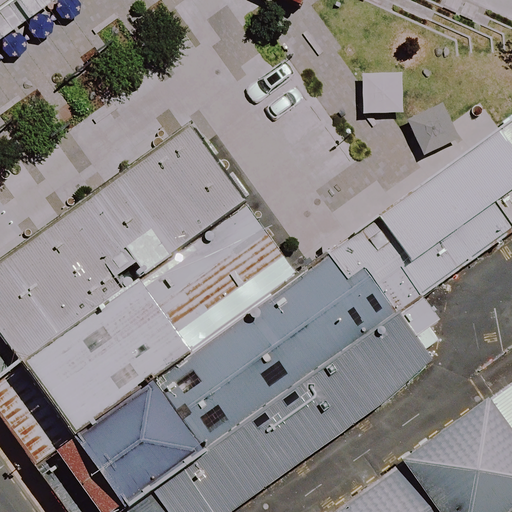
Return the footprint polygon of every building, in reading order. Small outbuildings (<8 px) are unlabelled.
[(340,0),(293,0),(316,33),(349,12),(340,0)] [(359,22),(327,43),(350,78),(382,57),(359,22)] [(389,63),(357,85),(381,120),(413,99),(389,63)] [(195,131),(0,272),(0,331),(127,505),(149,489),(166,511),(224,511),(435,359),(401,312),(511,231),(511,154),(494,130),(298,272),(195,131)] [(511,511),(511,383),(329,511),(511,511)]
